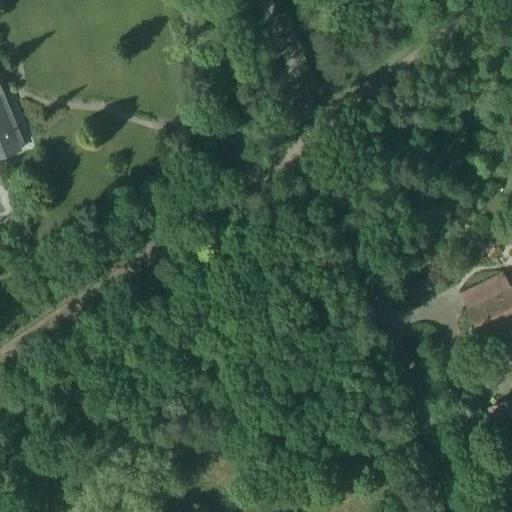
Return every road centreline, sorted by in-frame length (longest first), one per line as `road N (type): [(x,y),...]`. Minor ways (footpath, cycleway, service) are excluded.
road 1 (unclassified): [(459,511),(314,129)]
road 2 (track): [(0,343),(202,209)]
road 3 (unclassified): [(314,129),(489,0)]
road 4 (unclassified): [(314,129),(264,0)]
